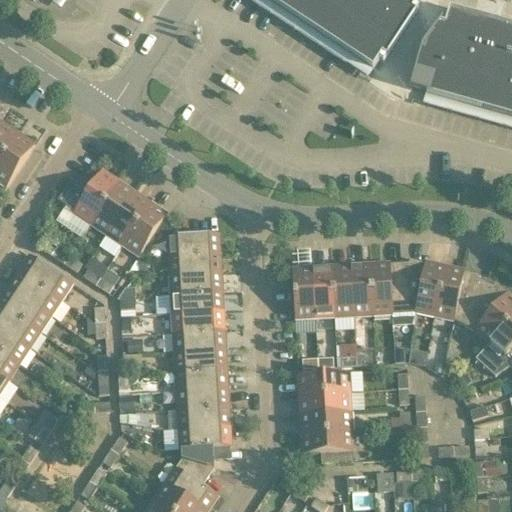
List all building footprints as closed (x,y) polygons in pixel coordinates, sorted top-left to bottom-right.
[(385,60),(416,15),(418,11),(414,8),(419,0),(264,0),(372,72),(379,62),(383,64),(385,60)] [(440,26),(436,25),(421,48),(409,92),(511,120),(511,28),(449,11),(446,23),(441,21),(440,26)] [(0,163),(17,137),(1,126),(0,128),(0,163)] [(0,185),(6,190),(34,148),(17,137),(0,163),(0,185)] [(71,183),(56,205),(65,210),(90,227),(118,185),(102,174),(89,193),(88,194),(71,183)] [(134,195),(118,185),(90,227),(106,238),(134,195)] [(122,249),(150,206),(134,195),(106,238),(122,249)] [(167,217),(150,206),(122,249),(139,260),(167,217)] [(169,260),(220,257),(219,237),(167,240),(169,260)] [(64,267),(69,259),(56,250),(50,258),(64,267)] [(170,279),(221,276),(220,257),(169,260),(170,279)] [(72,287),(29,259),(18,275),(61,304),(72,287)] [(82,267),(69,259),(64,267),(76,276),(82,267)] [(136,260),(137,271),(145,270),(145,259),(136,260)] [(402,288),(390,289),(392,317),(392,327),(414,326),(416,316),(425,265),(409,262),(408,268),(402,268),(401,266),(400,266),(402,288)] [(444,270),(425,265),(416,316),(434,319),(444,270)] [(402,288),(400,266),(370,268),(370,267),(369,267),(372,318),(392,317),(390,289),(402,288)] [(353,319),(372,318),(369,267),(350,268),(353,319)] [(334,320),(353,319),(350,268),(331,269),(334,320)] [(315,321),(334,320),(331,269),(312,270),(315,321)] [(295,322),(315,321),(312,270),(292,271),(295,322)] [(464,274),(444,270),(434,319),(454,323),(464,274)] [(96,289),(101,280),(88,272),(82,280),(96,289)] [(454,323),(474,333),(507,295),(495,285),(491,289),(479,283),(480,277),(464,274),(454,323)] [(18,275),(7,291),(50,320),(61,304),(18,275)] [(171,298),(222,295),(221,276),(170,279),(171,298)] [(114,288),(101,280),(96,289),(108,297),(114,288)] [(50,320),(7,291),(0,302),(0,309),(39,336),(50,320)] [(126,292),(120,301),(135,300),(135,292),(126,292)] [(172,317),(223,314),(222,295),(171,298),(172,317)] [(511,320),(511,299),(507,295),(474,333),(489,347),(511,320)] [(135,300),(120,301),(121,315),(136,314),(135,300)] [(0,309),(0,332),(29,352),(39,336),(0,309)] [(105,326),(104,310),(94,311),(94,326),(105,326)] [(173,337),(224,334),(223,314),(172,317),(173,337)] [(510,369),(504,360),(511,350),(511,320),(489,347),(475,362),(495,380),(495,379),(510,369)] [(130,321),(122,321),(122,332),(130,332),(130,321)] [(106,341),(105,326),(94,326),(95,342),(106,341)] [(29,352),(0,332),(0,355),(18,368),(29,352)] [(174,356),(226,353),(224,334),(173,337),(174,356)] [(127,343),(127,355),(138,354),(137,342),(127,343)] [(394,367),(404,366),(404,351),(393,352),(394,367)] [(176,375),(227,372),(226,353),(174,356),(176,375)] [(0,355),(0,378),(7,384),(18,368),(0,355)] [(96,359),(97,374),(107,374),(106,358),(96,359)] [(355,359),(356,369),(372,368),(371,358),(355,359)] [(340,360),(341,370),(356,369),(355,359),(340,360)] [(317,362),(318,371),(333,370),(333,361),(317,362)] [(116,362),(117,378),(127,377),(126,362),(116,362)] [(302,362),(302,372),(302,373),(318,371),(317,362),(302,362)] [(441,375),(442,366),(436,364),(434,373),(441,375)] [(97,372),(87,365),(82,372),(92,379),(97,372)] [(177,394),(228,391),(227,372),(176,375),(177,394)] [(107,374),(97,374),(98,390),(108,389),(107,374)] [(348,376),(298,379),(297,379),(298,399),(349,396),(348,376)] [(117,378),(118,393),(128,393),(127,377),(117,378)] [(397,393),(408,392),(407,377),(397,377),(397,393)] [(469,384),(462,378),(455,385),(463,392),(469,384)] [(178,414),(229,411),(228,391),(177,394),(178,414)] [(409,408),(408,392),(397,393),(398,408),(409,408)] [(350,415),(349,396),(298,399),(299,418),(350,415)] [(130,397),(118,398),(119,409),(131,409),(130,397)] [(415,410),(425,410),(424,399),(414,400),(415,410)] [(79,417),(94,416),(93,406),(78,407),(79,417)] [(109,406),(93,406),(94,416),(110,415),(109,406)] [(426,420),(425,410),(415,410),(415,421),(426,420)] [(485,410),(470,415),(473,424),(488,419),(485,410)] [(179,433),(230,430),(229,411),(178,414),(179,433)] [(300,437),(351,434),(350,415),(299,418),(300,437)] [(400,431),(410,430),(409,415),(399,415),(400,431)] [(50,416),(42,430),(50,435),(58,422),(50,416)] [(426,420),(415,421),(416,431),(426,430),(426,420)] [(41,448),(50,435),(42,430),(33,443),(41,448)] [(181,463),(214,471),(212,451),(231,450),(230,430),(179,433),(181,463)] [(480,432),(473,432),(474,442),(481,442),(480,432)] [(488,432),(480,432),(481,442),(489,441),(488,432)] [(353,465),(351,434),(300,437),(301,457),(320,456),(321,467),(353,465)] [(427,435),(416,436),(417,447),(427,446),(427,435)] [(110,453),(118,458),(127,445),(119,439),(110,453)] [(428,454),(427,446),(417,447),(417,454),(428,454)] [(29,467),(37,454),(29,449),(20,461),(29,467)] [(444,460),(459,460),(458,449),(444,450),(444,460)] [(458,449),(459,460),(469,459),(468,449),(458,449)] [(110,453),(101,465),(110,471),(118,458),(110,453)] [(428,454),(417,454),(418,462),(428,461),(428,454)] [(20,480),(29,467),(20,461),(12,475),(20,480)] [(164,488),(200,511),(208,511),(217,499),(202,489),(214,471),(181,463),(164,488)] [(475,465),(476,481),(486,480),(485,465),(475,465)] [(89,485),(97,490),(106,477),(98,471),(89,485)] [(450,472),(450,482),(465,481),(465,471),(450,472)] [(450,472),(434,473),(434,483),(450,482),(450,472)] [(396,485),(412,484),(411,474),(396,475),(395,475),(396,485)] [(411,474),(412,484),(427,484),(426,474),(411,474)] [(395,494),(394,475),(378,476),(379,495),(395,494)] [(9,478),(0,492),(0,497),(6,501),(18,484),(9,478)] [(296,488),(283,480),(278,488),(291,496),(296,488)] [(347,496),(357,495),(356,480),(346,481),(347,496)] [(367,495),(367,486),(366,480),(356,480),(357,495),(367,495)] [(487,496),(486,480),(476,481),(477,496),(487,496)] [(89,485),(80,497),(89,503),(97,490),(89,485)] [(165,511),(200,511),(164,488),(154,504),(165,511)] [(296,488),(291,496),(304,505),(309,496),(296,488)] [(326,511),(328,509),(315,500),(310,509),(314,511),(326,511)] [(477,511),(487,511),(487,503),(477,504),(477,511)]
